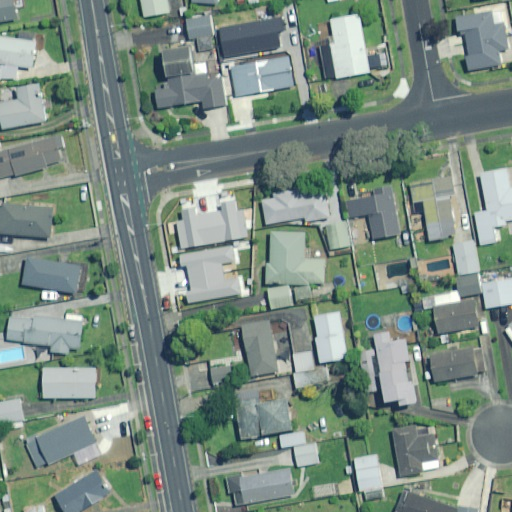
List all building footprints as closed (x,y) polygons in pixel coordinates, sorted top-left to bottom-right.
[(0,0),(0,24),(18,23),(14,0),(0,0)] [(140,0),(144,18),(170,13),(167,0),(140,0)] [(495,26),(493,12),(475,16),(456,19),(459,36),(467,34),(470,56),(468,56),(470,70),(501,65),(499,52),(509,50),(504,24),(495,26)] [(362,14),(317,22),(327,81),(372,73),(362,14)] [(213,26),(212,17),(188,20),(191,41),(197,40),(199,54),(213,51),(211,36),(215,36),(213,26)] [(215,36),(215,40),(231,38),(229,24),(213,26),(215,36)] [(36,42),(0,37),(0,81),(2,81),(2,78),(17,80),(18,66),(33,68),(36,42)] [(256,49),(253,38),(242,40),(244,52),(256,49)] [(199,80),(194,48),(166,53),(172,90),(155,92),(158,109),(203,102),(205,111),(227,107),(222,77),(199,80)] [(294,87),(289,58),(233,68),(238,96),(294,87)] [(46,122),(40,85),(17,88),(19,100),(0,103),(0,112),(3,129),(46,122)] [(18,178),(50,170),(49,166),(69,160),(62,136),(0,152),(0,179),(17,174),(18,178)] [(511,188),(511,189),(508,170),(481,174),(488,212),(475,214),(480,246),(497,243),(494,228),(507,226),(506,221),(511,220),(511,188)] [(426,212),(429,241),(449,238),(449,236),(455,235),(451,196),(456,196),(454,178),(423,181),(425,199),(414,200),(416,214),(426,212)] [(393,186),(376,189),(377,196),(347,202),(351,218),(370,215),(375,240),(402,235),(393,186)] [(303,195),(302,189),(278,193),(279,202),(264,204),(268,224),(305,218),(306,222),(330,218),(326,191),(303,195)] [(0,233),(51,238),(54,209),(0,205),(0,233)] [(243,223),(211,217),(207,237),(210,237),(199,290),(228,296),(243,223)] [(350,246),(346,222),(326,226),(331,250),(350,246)] [(305,260),(305,233),(271,233),(271,260),(267,260),(267,284),(325,284),(324,260),(305,260)] [(480,271),(474,242),(454,246),(459,275),(480,271)] [(82,264),(27,256),(23,286),(78,294),(82,264)] [(401,261),(387,263),(375,266),(380,289),(405,284),(401,261)] [(483,294),(479,275),(456,279),(460,298),(483,294)] [(511,304),(511,279),(483,285),(487,309),(511,304)] [(292,306),(289,287),(265,290),(267,310),(292,306)] [(312,298),(310,287),(295,289),(297,300),(312,298)] [(453,304),(451,295),(424,299),(426,309),(434,307),(439,334),(480,327),(475,300),(453,304)] [(348,358),(340,313),(315,317),(319,338),(317,338),(321,363),(348,358)] [(84,316),(67,314),(67,321),(34,317),(34,321),(11,318),(8,340),(53,346),(53,352),(69,354),(70,349),(80,350),(84,316)] [(279,371),(269,321),(242,327),(252,377),(279,371)] [(361,353),(368,393),(381,391),(383,397),(385,396),(386,403),(401,401),(403,406),(418,404),(414,383),(410,384),(406,361),(410,361),(406,340),(391,343),(390,333),(375,336),(377,350),(361,353)] [(487,374),(484,348),(457,352),(456,344),(446,345),(447,353),(430,356),(434,382),(487,374)] [(315,370),(312,352),(294,355),(297,373),(315,370)] [(235,380),(232,359),(210,362),(213,383),(235,380)] [(96,398),(96,369),(44,369),(44,398),(96,398)] [(312,374),(295,375),(296,390),(313,388),(312,374)] [(260,406),(259,399),(236,403),(243,440),(295,430),(289,400),(260,406)] [(0,432),(25,428),(21,400),(0,403),(0,432)] [(99,444),(86,416),(44,435),(47,440),(40,443),(42,448),(31,453),(39,470),(99,444)] [(434,424),(393,430),(401,477),(441,470),(438,449),(434,424)] [(305,444),(303,432),(280,437),(283,448),(305,444)] [(319,463),(315,444),(295,448),(299,467),(319,463)] [(384,497),(376,455),(355,459),(360,492),(365,491),(367,500),(384,497)] [(295,496),(290,468),(229,479),(231,494),(236,494),(238,506),(295,496)] [(82,511),(114,493),(99,469),(56,495),(66,511),(82,511)] [(456,511),(458,509),(405,492),(399,511),(456,511)]
